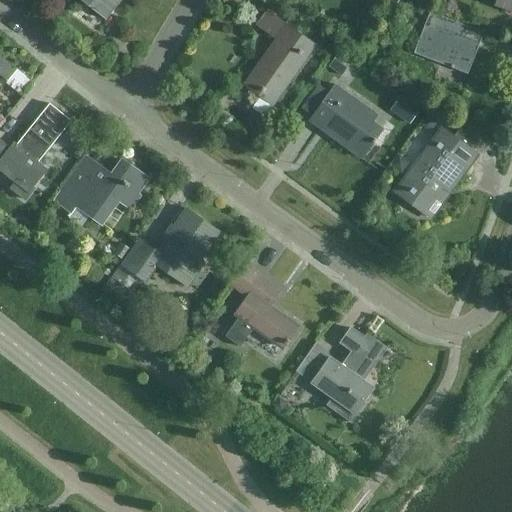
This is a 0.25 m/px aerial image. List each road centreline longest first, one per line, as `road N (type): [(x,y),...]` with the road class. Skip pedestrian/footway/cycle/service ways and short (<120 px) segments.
road 1 (residential): [(453,332),(407,322),(119,110)]
road 2 (secondary): [(224,511),(0,331)]
road 3 (residential): [(119,110),(0,15)]
road 4 (residential): [(119,110),(186,0)]
